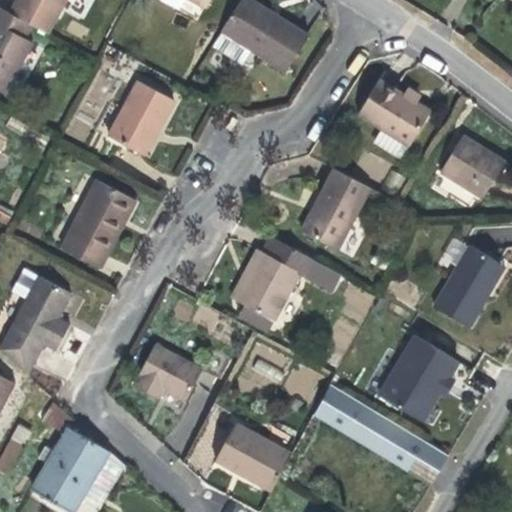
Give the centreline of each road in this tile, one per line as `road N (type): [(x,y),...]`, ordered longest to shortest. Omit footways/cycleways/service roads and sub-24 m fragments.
road 1 (residential): [(210,511),(109,415),(101,385),(196,216),(238,180),(258,138),(310,120),(378,0)]
road 2 (residential): [(382,0),(511,92)]
road 3 (residential): [(446,511),(511,408)]
